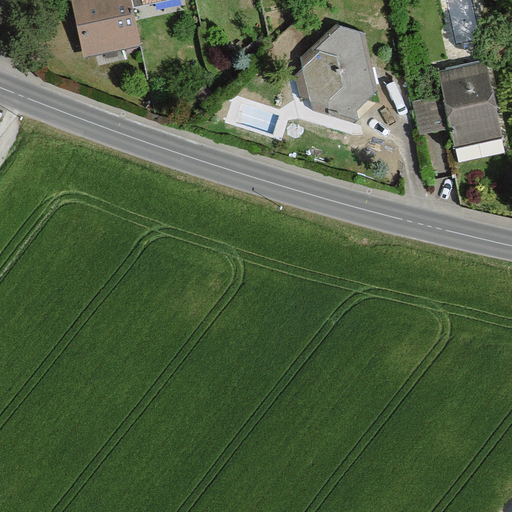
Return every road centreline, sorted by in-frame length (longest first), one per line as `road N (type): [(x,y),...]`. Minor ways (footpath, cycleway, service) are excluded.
road 1 (tertiary): [(511,245),(337,202),(0,86)]
road 2 (unknown): [(448,230),(434,101)]
